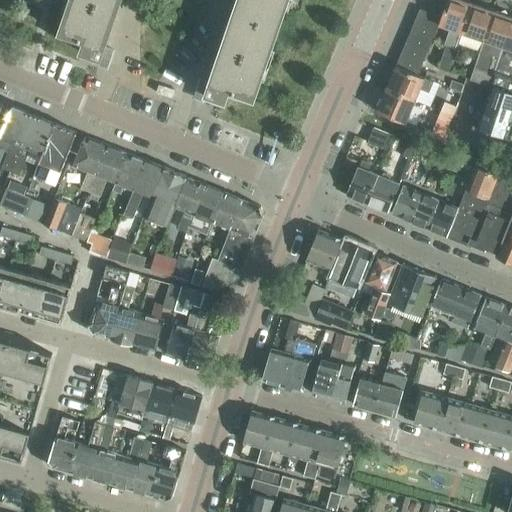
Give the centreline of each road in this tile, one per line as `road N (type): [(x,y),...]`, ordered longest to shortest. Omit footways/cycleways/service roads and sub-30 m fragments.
road 1 (residential): [(295,194),(0,71)]
road 2 (residential): [(227,389),(511,468)]
road 3 (residential): [(511,289),(328,215),(295,194)]
road 4 (unclassified): [(295,194),(383,0)]
road 5 (unclassified): [(227,389),(295,194)]
road 6 (residential): [(65,341),(227,389)]
road 7 (unknown): [(173,140),(227,0)]
road 8 (residential): [(29,478),(65,341)]
road 9 (unclassified): [(191,511),(227,389)]
road 10 (residential): [(150,511),(29,478)]
road 11 (unknown): [(113,117),(158,0)]
